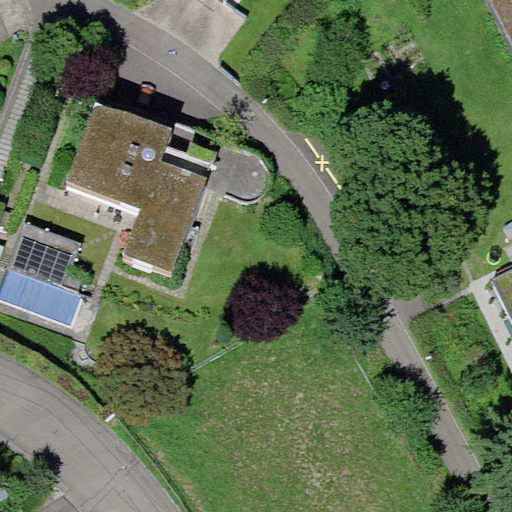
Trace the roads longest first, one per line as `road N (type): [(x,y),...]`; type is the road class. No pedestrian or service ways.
road 1 (residential): [(494,511),(287,146),(211,75),(75,0)]
road 2 (residential): [(0,394),(102,472),(134,511)]
